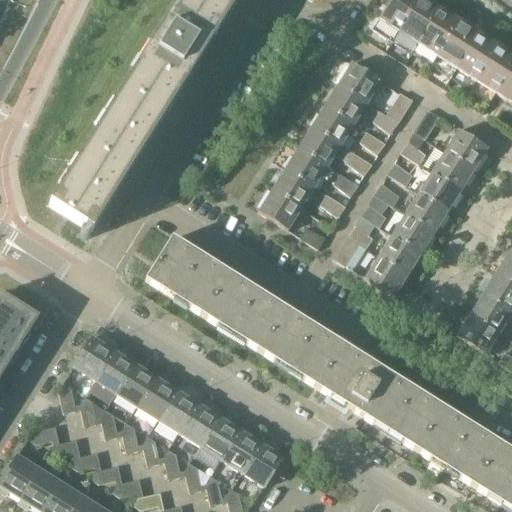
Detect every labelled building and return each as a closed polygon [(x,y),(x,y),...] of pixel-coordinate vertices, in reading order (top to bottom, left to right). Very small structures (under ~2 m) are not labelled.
[(238,0),(179,0),(48,209),(90,235),(238,0)] [(391,0),(377,22),(371,32),(391,45),(418,0),(391,0)] [(439,12),(420,0),(418,0),(391,45),(410,57),(439,12)] [(439,12),(410,57),(430,69),(458,24),(439,12)] [(478,36),(458,24),(430,69),(449,81),(478,36)] [(478,36),(449,81),(469,93),(497,48),(478,36)] [(511,67),(511,58),(497,48),(469,93),(488,105),(511,67)] [(380,85),(380,84),(350,65),(336,87),(366,106),(379,85),(380,85)] [(511,67),(488,105),(489,106),(495,97),(511,107),(511,67)] [(336,87),(323,108),(353,127),(366,106),(336,87)] [(399,96),(385,118),(397,126),(411,103),(399,96)] [(353,127),(323,108),(310,129),(340,148),(353,127)] [(412,135),(415,137),(424,142),(438,120),(426,113),(412,135)] [(389,137),(397,126),(385,118),(378,114),(372,124),(389,137)] [(297,150),(326,169),(334,157),(363,179),(371,168),(340,148),(310,129),(297,150)] [(456,133),(443,154),(473,173),(487,151),(456,132),(456,133)] [(358,146),(376,158),(384,147),(365,135),(358,146)] [(399,156),(402,158),(418,168),(424,157),(407,145),(399,156)] [(283,171),(313,190),(326,169),(297,150),(283,171)] [(443,154),(430,175),(460,194),(473,173),(443,154)] [(411,178),(396,167),(394,166),(386,177),(404,189),(411,178)] [(270,192),(300,211),(313,190),(283,171),(270,192)] [(417,196),(446,215),(460,194),(430,175),(417,196)] [(332,187),(349,199),(358,188),(339,177),(332,187)] [(374,199),(387,207),(391,210),(398,199),(381,187),(372,198),(374,199)] [(270,192),(256,214),(287,233),(287,232),(300,211),(270,192)] [(417,196),(403,217),(433,236),(446,215),(417,196)] [(319,208),(336,220),(344,209),(325,198),(319,208)] [(387,207),(374,199),(368,209),(359,219),(374,228),(378,231),(384,220),(380,217),(387,207)] [(420,257),(433,236),(403,217),(390,238),(420,257)] [(346,239),(358,247),(365,252),(371,241),(367,238),(374,228),(359,219),(352,230),(353,230),(346,239)] [(317,252),(323,240),(305,231),(298,241),(317,252)] [(390,238),(377,259),(407,278),(420,257),(390,238)] [(332,262),(344,269),(358,247),(346,239),(332,262)] [(375,369),(171,241),(144,283),(330,400),(329,402),(342,411),(344,408),(508,511),(511,511),(511,461),(372,373),(375,369)] [(494,275),(511,285),(511,256),(508,254),(494,275)] [(393,300),(407,278),(377,259),(364,280),(363,280),(363,281),(393,300)] [(481,296),(511,315),(511,313),(511,285),(494,275),(481,296)] [(0,374),(39,311),(0,287),(0,374)] [(468,317),(498,336),(511,315),(481,296),(468,317)] [(454,339),(484,358),(485,357),(498,336),(468,317),(454,339)] [(93,338),(72,371),(73,371),(74,371),(94,384),(114,352),(113,351),(112,354),(101,347),(102,344),(93,338)] [(114,352),(94,384),(115,397),(135,365),(134,364),(133,367),(121,359),(122,357),(114,352)] [(497,366),(511,375),(511,360),(503,356),(497,366)] [(135,365),(115,397),(136,410),(156,378),(155,377),(153,380),(143,373),(144,371),(135,365)] [(156,378),(136,410),(157,423),(177,391),(176,391),(175,393),(163,386),(165,384),(156,378)] [(62,386),(57,394),(61,416),(77,412),(76,407),(74,408),(70,391),(62,386)] [(177,391),(157,423),(178,436),(198,405),(197,404),(196,407),(185,400),(186,397),(177,391)] [(98,426),(97,420),(94,421),(91,404),(83,399),(78,407),(76,407),(77,412),(79,412),(82,429),(98,426)] [(198,405),(178,436),(199,450),(219,418),(218,417),(217,420),(205,413),(207,410),(198,405)] [(119,439),(117,433),(115,434),(112,417),(104,412),(99,420),(97,420),(98,426),(100,426),(104,442),(119,439)] [(219,418),(199,450),(220,463),(240,431),(239,431),(238,433),(227,426),(229,424),(219,418)] [(140,452),(139,446),(137,447),(133,431),(124,425),(120,433),(117,433),(119,439),(121,439),(125,456),(140,452)] [(51,443),(52,445),(57,444),(53,429),(32,434),(27,442),(34,447),(51,443)] [(240,431),(220,463),(241,476),(261,444),(259,446),(247,439),(249,437),(240,431)] [(160,466),(159,460),(157,460),(154,444),(146,439),(141,446),(139,446),(140,452),(142,452),(145,469),(160,466)] [(72,456),(72,459),(78,457),(74,442),(57,446),(57,444),(52,445),(52,448),(47,455),(56,461),(72,456)] [(271,450),(261,444),(241,476),(262,489),(261,490),(262,491),(281,460),(269,453),(271,450)] [(181,479),(180,473),(178,474),(175,457),(166,451),(161,459),(159,460),(160,466),(163,465),(166,482),(181,479)] [(93,469),(94,471),(99,470),(96,455),(78,460),(78,457),(72,459),(72,461),(68,468),(76,473),(93,469)] [(17,458),(0,484),(0,493),(6,497),(7,494),(19,502),(17,504),(18,505),(38,473),(17,460),(18,459),(17,458)] [(203,492),(202,486),(199,487),(195,470),(187,464),(182,473),(180,473),(181,479),(184,478),(187,495),(203,492)] [(114,483),(114,485),(120,484),(116,468),(100,473),(99,470),(94,471),(94,474),(89,482),(97,486),(114,483)] [(42,511),(59,486),(38,473),(18,505),(26,510),(28,508),(34,511),(42,511)] [(224,505),(222,499),(220,500),(217,483),(209,478),(204,486),(202,486),(203,492),(205,492),(208,508),(224,505)] [(135,496),(135,498),(141,497),(138,482),(120,486),(120,484),(114,485),(115,487),(110,495),(119,500),(135,496)] [(71,511),(80,499),(59,486),(42,511),(71,511)] [(222,499),(224,505),(226,505),(227,511),(241,511),(238,497),(229,491),(224,499),(222,499)] [(143,511),(156,509),(156,511),(162,510),(159,495),(141,499),(141,497),(135,498),(136,500),(131,508),(137,511),(143,511)] [(100,511),(80,499),(71,511),(100,511)]
